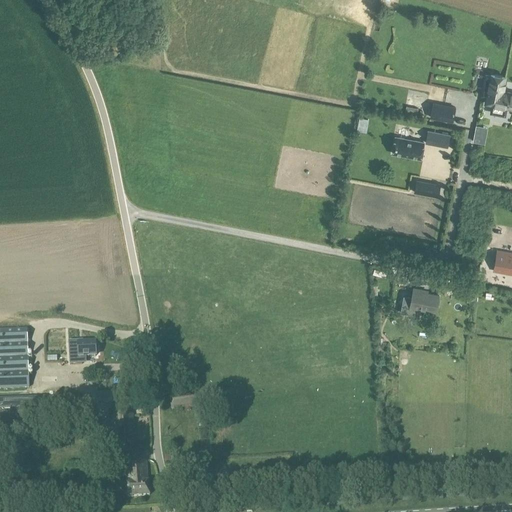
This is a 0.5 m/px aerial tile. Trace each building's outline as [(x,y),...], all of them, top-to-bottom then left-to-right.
[(494,98),(492,110),(506,112),(506,107),(511,108),(511,93),(503,91),(506,78),(491,75),(491,76),(486,75),(482,96),(494,98)] [(433,103),(430,117),(453,121),(455,107),(433,103)] [(511,116),(491,112),(481,158),(502,162),(506,144),(510,145),(511,135),(511,116)] [(360,117),(357,130),(366,132),(369,119),(360,117)] [(476,126),(473,141),(480,143),(483,127),(476,126)] [(428,131),(426,143),(432,144),(435,132),(428,131)] [(396,137),(393,153),(421,159),(424,142),(396,137)] [(414,192),(438,197),(440,187),(416,182),(414,192)] [(446,230),(446,222),(410,220),(410,231),(430,231),(430,230),(446,230)] [(493,272),(511,276),(511,253),(496,251),(493,272)] [(385,277),(387,272),(374,269),(373,274),(385,277)] [(439,295),(412,290),(409,307),(436,313),(439,295)] [(0,330),(0,389),(29,388),(27,330),(0,330)] [(95,344),(78,344),(79,346),(70,347),(70,355),(79,355),(79,358),(96,357),(95,344)] [(171,407),(199,405),(198,394),(169,396),(171,407)] [(0,424),(50,423),(49,398),(0,399),(0,424)] [(76,404),(62,405),(62,416),(76,415),(76,404)] [(137,444),(134,415),(130,416),(130,408),(114,410),(114,417),(112,417),(114,446),(137,444)] [(202,429),(194,430),(195,456),(203,455),(202,429)] [(165,464),(175,462),(173,452),(163,454),(165,464)] [(146,462),(125,464),(126,483),(126,497),(149,496),(148,481),(146,462)] [(444,470),(443,462),(430,463),(430,471),(444,470)] [(115,484),(99,483),(99,493),(116,492),(115,484)]
